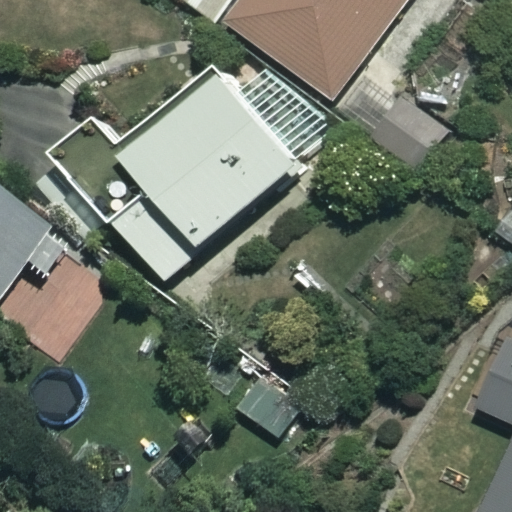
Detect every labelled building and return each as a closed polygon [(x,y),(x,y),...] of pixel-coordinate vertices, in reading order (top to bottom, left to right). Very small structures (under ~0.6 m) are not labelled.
[(412,0),(254,0),(234,29),(337,104),(412,0)] [(221,75),(121,166),(152,200),(120,229),(174,289),(306,168),(221,75)] [(0,298),(45,236),(0,203),(0,298)] [(511,511),(511,342),(501,338),(473,406),(511,422),(511,447),(484,511),(511,511)] [(311,422),(264,374),(231,406),(277,455),(311,422)]
